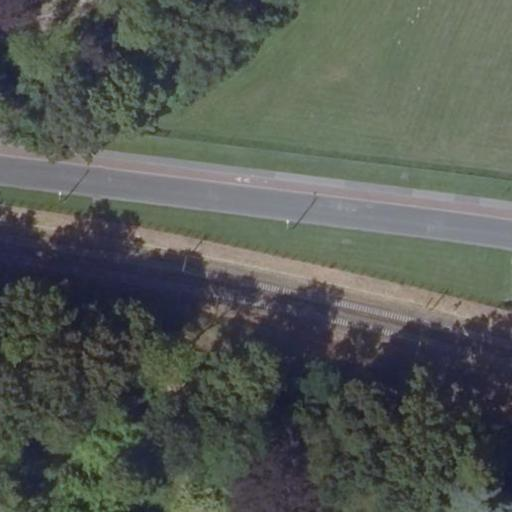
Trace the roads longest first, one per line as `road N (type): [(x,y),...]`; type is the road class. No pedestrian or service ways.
road 1 (residential): [(0,174),(360,215)]
road 2 (residential): [(511,236),(360,215)]
